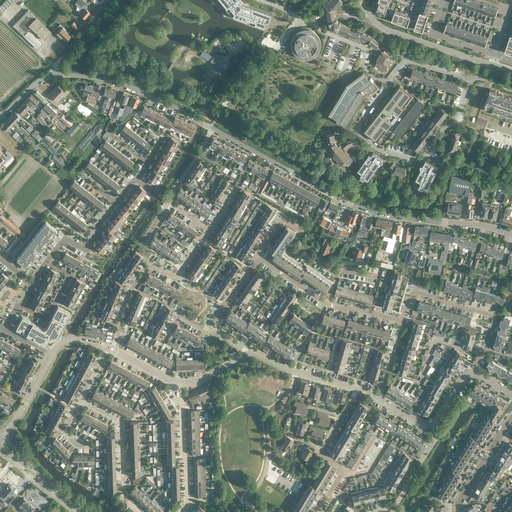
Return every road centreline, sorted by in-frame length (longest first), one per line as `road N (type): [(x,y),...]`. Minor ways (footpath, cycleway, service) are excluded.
road 1 (residential): [(511,235),(381,214),(149,95),(101,78),(54,75)]
road 2 (residential): [(391,75),(358,129),(377,149),(413,158),(426,155),(460,109),(471,79)]
road 3 (residential): [(112,350),(143,269),(175,277),(208,231)]
road 4 (residential): [(474,373),(489,314),(413,292),(401,322)]
road 5 (residential): [(401,322),(327,303),(257,258)]
road 6 (residential): [(492,65),(391,31),(361,0)]
road 7 (residential): [(80,400),(121,423),(125,498),(139,511)]
road 8 (residential): [(181,511),(186,462),(177,383)]
road 9 (residential): [(391,75),(374,78),(363,66),(363,47),(297,17)]
